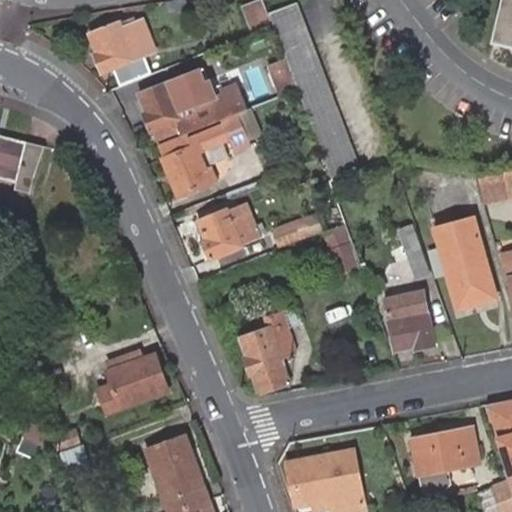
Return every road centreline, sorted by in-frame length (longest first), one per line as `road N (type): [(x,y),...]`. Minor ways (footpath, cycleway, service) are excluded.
road 1 (residential): [(0,62),(63,94),(95,127),(233,433)]
road 2 (residential): [(233,433),(511,379)]
road 3 (residential): [(402,0),(440,49),(511,98)]
